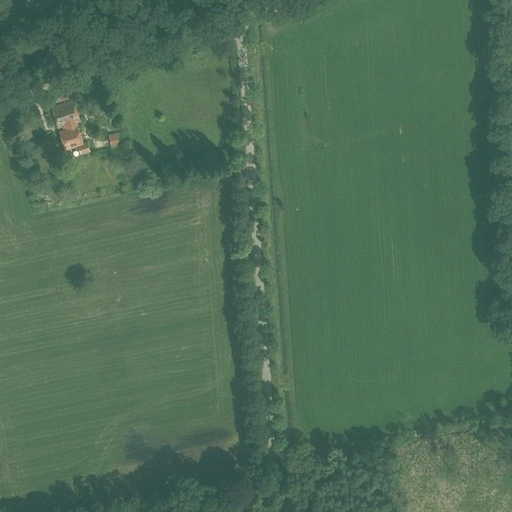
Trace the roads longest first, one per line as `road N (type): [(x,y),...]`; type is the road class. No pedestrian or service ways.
road 1 (unclassified): [(275,511),(240,19)]
road 2 (unclassified): [(0,101),(240,19)]
